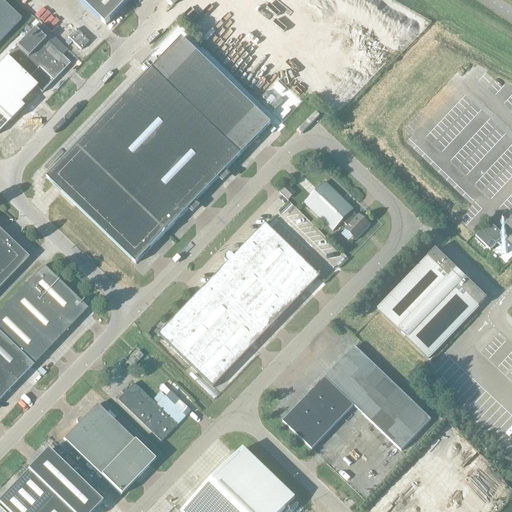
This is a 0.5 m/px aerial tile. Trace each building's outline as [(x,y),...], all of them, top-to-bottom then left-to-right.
[(0,0),(0,41),(21,20),(0,0)] [(79,0),(105,25),(129,0),(166,0),(172,6),(178,0),(79,0)] [(20,105),(36,89),(41,94),(70,64),(34,30),(6,58),(0,64),(0,112),(9,121),(9,122),(10,123),(24,109),(20,105)] [(46,178),(136,264),(271,124),(181,38),(46,178)] [(84,45),(91,49),(94,42),(88,39),(84,45)] [(73,54),(80,59),(86,51),(79,46),(73,54)] [(288,106),(294,98),(286,92),(283,97),(287,100),(285,103),(288,106)] [(286,116),(284,108),(278,110),(280,118),(286,116)] [(0,130),(9,122),(9,121),(0,112),(0,130)] [(352,212),(353,210),(324,183),(304,204),(332,231),(341,222),(346,227),(344,230),(355,240),(369,226),(358,215),(357,217),(352,212)] [(288,186),(282,192),(289,199),(290,198),(290,197),(292,194),(294,195),(295,193),(288,186)] [(490,250),(504,236),(489,222),(475,236),(490,250)] [(159,336),(170,347),(213,388),(236,364),(320,277),(265,225),(234,257),(231,255),(227,255),(225,258),(225,262),(227,264),(159,336)] [(0,289),(28,260),(0,232),(0,289)] [(479,308),(487,300),(435,250),(427,258),(377,310),(428,359),(478,308),(479,308)] [(53,269),(48,264),(44,268),(49,272),(53,269)] [(43,267),(0,312),(0,399),(87,310),(43,267)] [(354,347),(282,422),(312,451),(354,407),(401,452),(431,420),(354,347)] [(139,361),(143,356),(138,352),(134,356),(139,361)] [(137,362),(132,357),(128,361),(133,367),(137,362)] [(121,393),(123,395),(117,401),(161,443),(177,426),(133,384),(126,391),(124,389),(121,393)] [(66,456),(73,449),(121,495),(154,461),(96,405),(83,420),(79,419),(76,422),(77,426),(56,447),(66,456)] [(283,511),(295,500),(243,449),(182,511),(283,511)] [(93,511),(101,504),(46,452),(0,499),(0,504),(8,511),(93,511)] [(352,481),(349,484),(360,494),(378,476),(363,462),(348,477),(352,481)] [(450,481),(446,485),(472,511),(481,511),(489,506),(493,510),(499,504),(490,494),(492,492),(486,486),(479,494),(456,470),(447,478),(450,481)]
